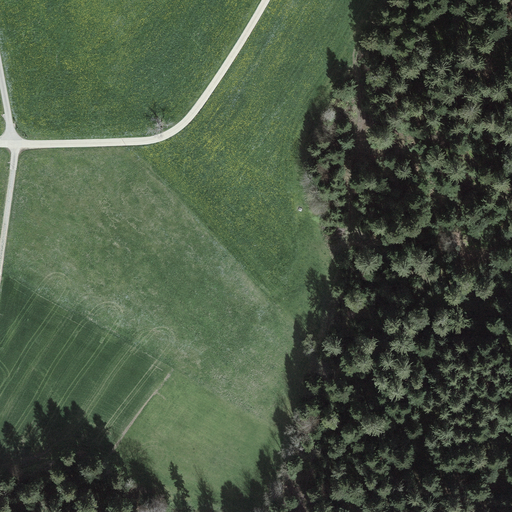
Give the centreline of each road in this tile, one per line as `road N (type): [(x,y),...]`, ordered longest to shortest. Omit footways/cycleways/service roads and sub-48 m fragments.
road 1 (track): [(266,0),(194,111),(165,136),(0,142)]
road 2 (track): [(0,260),(14,154),(0,66)]
